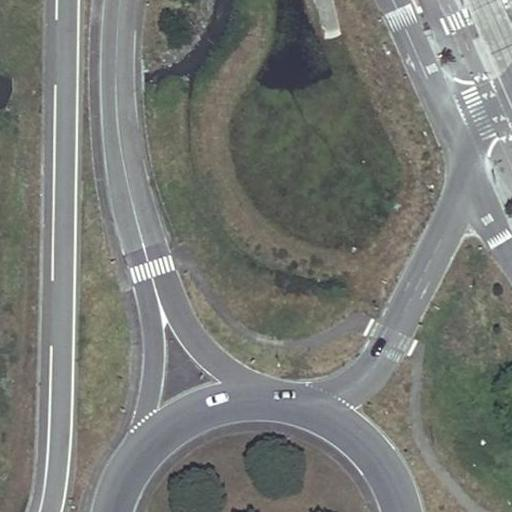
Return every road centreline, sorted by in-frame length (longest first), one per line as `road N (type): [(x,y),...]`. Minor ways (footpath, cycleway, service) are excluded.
road 1 (trunk): [(64,0),(62,352),(47,511)]
road 2 (tertiary): [(511,104),(477,135),(471,170),(384,355),(342,424)]
road 3 (secondary): [(342,424),(283,399),(219,400),(175,418),(139,449),(109,511)]
